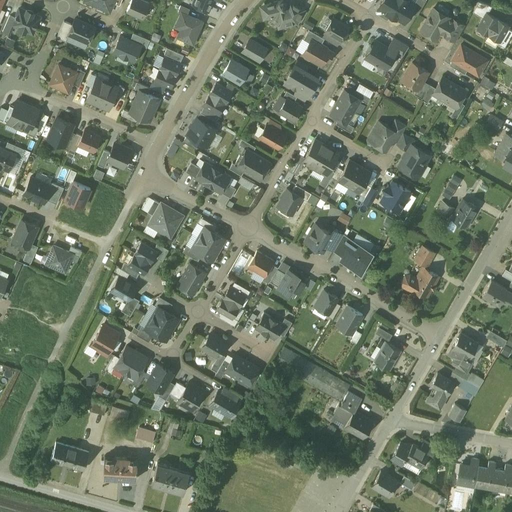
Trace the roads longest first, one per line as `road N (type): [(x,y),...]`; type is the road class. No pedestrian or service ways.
road 1 (residential): [(249,224),(438,336)]
road 2 (residential): [(157,146),(246,0)]
road 3 (residential): [(511,207),(438,336)]
road 4 (residential): [(45,376),(109,245)]
road 5 (residential): [(28,89),(157,146)]
road 6 (unclassified): [(128,511),(0,475)]
road 7 (residential): [(386,424),(511,445)]
